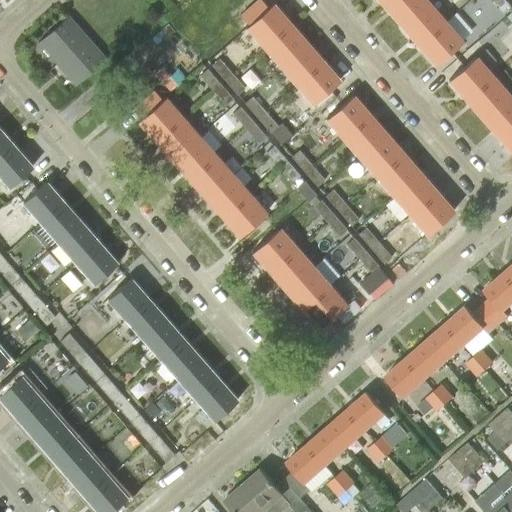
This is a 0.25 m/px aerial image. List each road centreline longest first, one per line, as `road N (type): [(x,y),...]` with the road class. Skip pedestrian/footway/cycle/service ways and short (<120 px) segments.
road 1 (residential): [(286,401),(0,61)]
road 2 (residential): [(286,401),(499,212)]
road 3 (residential): [(499,212),(321,0)]
road 4 (residential): [(154,511),(286,401)]
